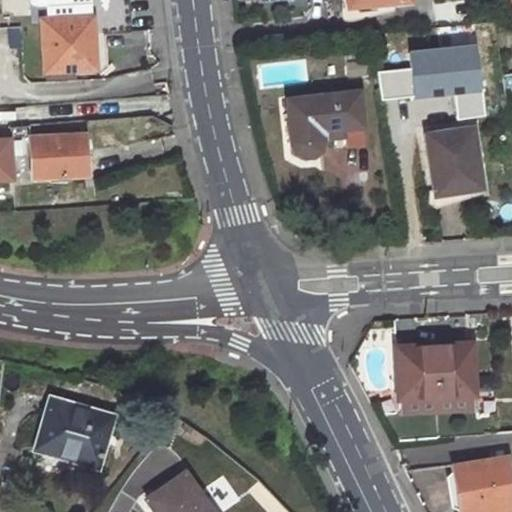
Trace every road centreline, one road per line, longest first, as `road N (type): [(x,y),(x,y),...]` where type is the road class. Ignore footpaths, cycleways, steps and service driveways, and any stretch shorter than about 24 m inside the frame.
road 1 (tertiary): [(272,290),(219,152),(193,0)]
road 2 (unclassified): [(272,290),(48,300),(0,290)]
road 3 (tertiary): [(376,511),(272,290)]
road 4 (unclassified): [(272,290),(511,275)]
